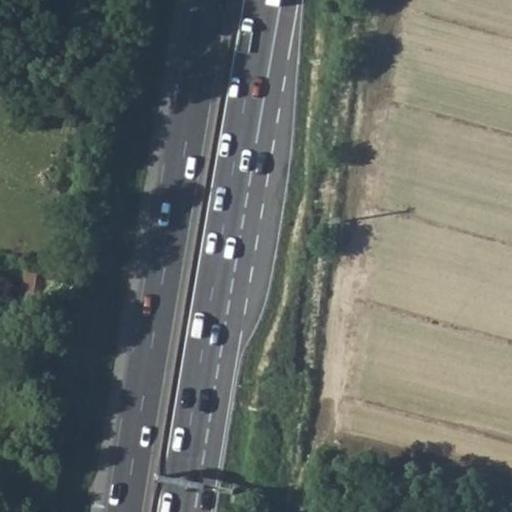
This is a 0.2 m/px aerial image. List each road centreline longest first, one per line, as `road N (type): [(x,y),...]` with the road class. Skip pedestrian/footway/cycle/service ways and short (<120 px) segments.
road 1 (trunk): [(203,511),(290,0)]
road 2 (trunk): [(211,0),(125,511)]
road 3 (trunk): [(178,511),(264,0)]
